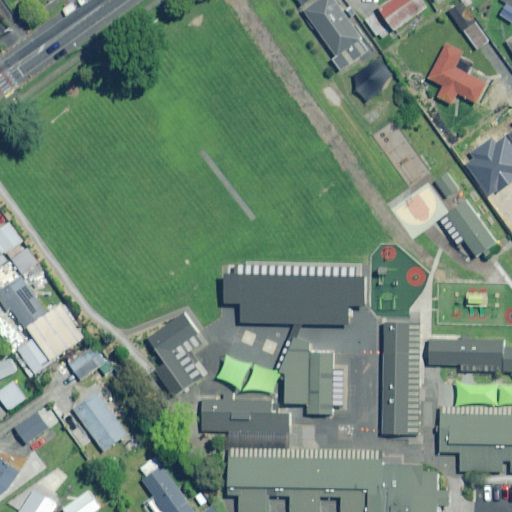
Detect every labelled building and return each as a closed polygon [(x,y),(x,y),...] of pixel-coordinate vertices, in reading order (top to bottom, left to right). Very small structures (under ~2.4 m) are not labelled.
[(373,51),(337,0),(317,0),(303,10),(334,55),(330,58),(340,73),(373,51)] [(428,8),(422,0),(390,0),(379,8),(395,31),(428,8)] [(473,4),(470,0),(460,0),(447,10),(478,52),(491,42),(466,9),(473,4)] [(499,14),(511,22),(511,0),(501,0),(506,3),(499,14)] [(385,31),(374,15),(366,21),(378,37),(385,31)] [(488,84),(463,72),(468,63),(460,59),(464,52),(447,44),(429,79),(444,86),(438,98),(453,105),(458,94),(478,104),(488,84)] [(463,188),(449,170),(436,179),(450,198),(463,188)] [(498,246),(465,198),(443,213),(475,261),(498,246)] [(426,213),(416,200),(406,207),(416,221),(426,213)] [(23,241),(11,223),(0,231),(0,249),(4,255),(23,241)] [(37,262),(28,250),(13,260),(22,273),(37,262)] [(47,314),(22,278),(0,293),(0,300),(9,314),(13,311),(25,329),(47,314)] [(201,332),(188,312),(143,342),(157,362),(201,332)] [(232,319),(223,344),(284,369),(285,403),(309,404),(309,414),(333,413),(332,353),(310,354),(232,319)] [(404,330),(377,329),(373,439),(400,440),(404,330)] [(511,340),(503,340),(425,337),(424,364),(502,367),(502,372),(511,372),(511,340)] [(52,363),(35,338),(14,353),(32,378),(52,363)] [(112,372),(96,348),(70,365),(81,381),(101,367),(106,376),(112,372)] [(197,385),(177,357),(155,372),(174,400),(197,385)] [(0,364),(0,383),(1,383),(0,381),(18,372),(11,359),(0,364)] [(26,399),(15,382),(0,392),(0,397),(9,411),(26,399)] [(128,435),(96,391),(73,407),(105,452),(128,435)] [(270,401),(201,398),(199,433),(288,436),(289,413),(270,412),(270,401)] [(511,414),(439,412),(438,450),(460,451),(459,469),(511,471),(511,414)] [(49,429),(38,413),(16,429),(27,444),(49,429)] [(378,451),(226,445),(224,489),(234,489),(232,511),(266,511),(267,491),(288,492),(286,511),(320,511),(321,493),(340,494),(339,511),(435,511),(437,465),(377,463),(378,451)] [(0,498),(10,492),(22,472),(0,458),(0,498)] [(193,511),(163,467),(142,481),(153,498),(142,505),(146,511),(193,511)] [(53,511),(58,506),(34,490),(19,511),(53,511)] [(96,511),(99,510),(87,494),(65,510),(66,511),(96,511)]
